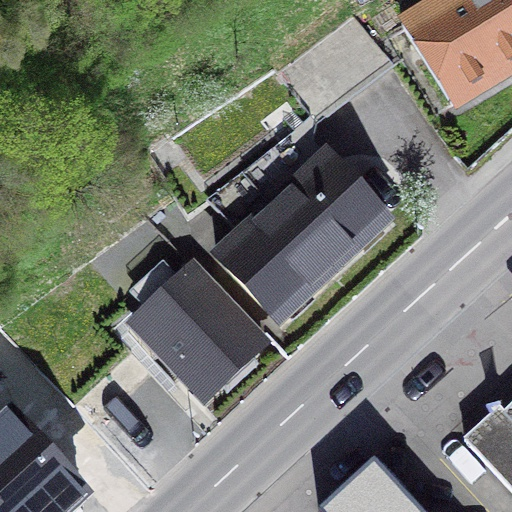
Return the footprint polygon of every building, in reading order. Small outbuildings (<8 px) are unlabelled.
[(511,69),(511,0),(443,0),(403,24),(452,105),(511,69)] [(355,16),(277,74),(315,125),(392,66),(355,16)] [(271,209),(332,274),(387,224),(326,158),(271,209)] [(170,199),(121,236),(137,258),(187,221),(170,199)] [(332,274),(271,209),(216,259),(278,325),(332,274)] [(200,395),(259,340),(194,270),(174,289),(163,278),(145,294),(156,306),(136,325),(200,395)] [(511,413),(507,418),(498,409),(464,441),(511,492),(511,413)] [(0,511),(68,511),(80,502),(9,424),(0,433),(0,511)] [(320,511),(418,511),(373,463),(320,511)]
